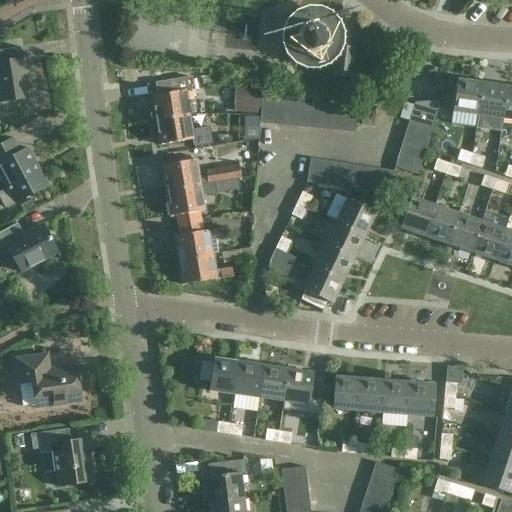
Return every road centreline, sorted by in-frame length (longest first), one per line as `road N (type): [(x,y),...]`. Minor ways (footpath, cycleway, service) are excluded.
road 1 (residential): [(511,351),(124,309)]
road 2 (residential): [(124,309),(81,0)]
road 3 (residential): [(153,511),(124,309)]
road 4 (residential): [(511,40),(409,27),(377,0)]
